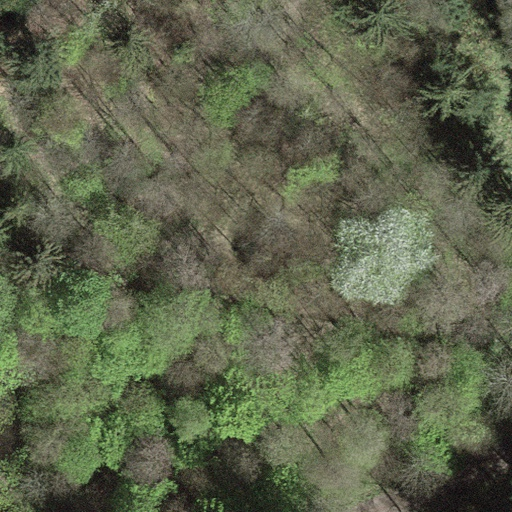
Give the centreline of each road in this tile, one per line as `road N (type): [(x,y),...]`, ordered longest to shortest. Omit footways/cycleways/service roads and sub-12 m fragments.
road 1 (track): [(511,348),(321,302),(0,247)]
road 2 (track): [(387,511),(511,455)]
